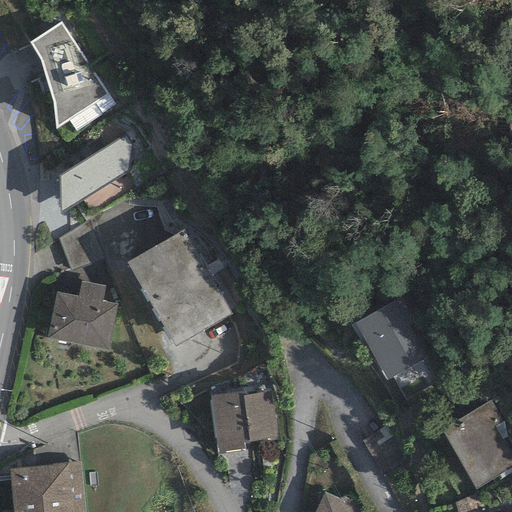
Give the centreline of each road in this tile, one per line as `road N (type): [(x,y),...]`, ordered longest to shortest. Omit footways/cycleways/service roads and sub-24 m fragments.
road 1 (residential): [(392,511),(351,441),(336,393),(322,380),(306,387),(288,511)]
road 2 (residential): [(229,511),(190,451),(139,410),(119,405),(0,444)]
road 3 (tertiary): [(0,159),(10,184),(14,258),(0,346)]
